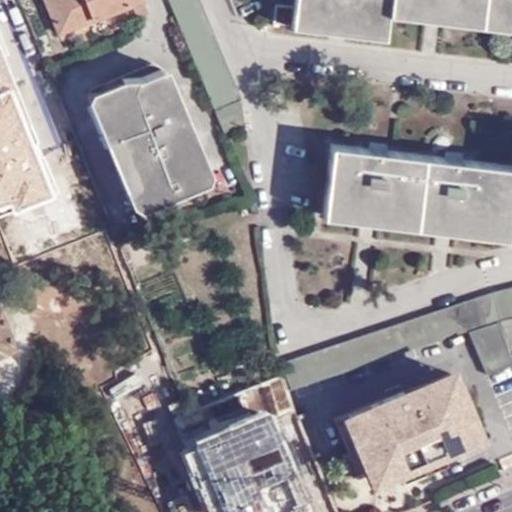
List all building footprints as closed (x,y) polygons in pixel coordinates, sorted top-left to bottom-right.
[(47,0),(58,27),(124,0),(47,0)] [(201,0),(173,0),(223,124),(246,115),(238,90),(201,0)] [(277,21),(295,22),(295,15),(386,26),(387,14),(390,0),(511,14),(511,0),(296,0),(297,2),(278,0),(277,21)] [(511,27),(511,14),(390,0),(387,14),(511,27)] [(295,15),(295,22),(294,26),(385,36),(386,26),(295,15)] [(0,102),(21,95),(1,47),(0,47),(0,102)] [(131,93),(105,103),(103,105),(138,194),(204,168),(183,113),(178,114),(172,100),(158,106),(152,92),(162,87),(154,66),(151,58),(122,70),(125,78),(131,93)] [(158,106),(172,100),(177,99),(162,63),(154,66),(162,87),(152,92),(158,106)] [(99,88),(105,103),(131,93),(125,78),(99,88)] [(511,153),(338,131),(330,191),(510,212),(511,200),(511,153)] [(79,174),(92,170),(87,159),(75,164),(79,174)] [(510,212),(330,191),(330,201),(509,223),(510,212)] [(500,314),(511,311),(511,283),(491,289),(500,314)] [(472,324),(500,314),(491,289),(277,367),(288,391),(472,324)] [(0,348),(14,343),(0,307),(0,348)] [(511,311),(500,314),(511,337),(511,311)] [(511,361),(511,346),(500,314),(472,324),(488,370),(511,361)] [(410,401),(406,390),(404,387),(336,416),(350,449),(343,452),(353,474),(367,467),(395,456),(398,464),(442,446),(439,437),(475,422),(453,371),(415,386),(420,397),(410,401)] [(250,430),(273,421),(286,415),(275,386),(238,400),(247,422),(250,430)] [(415,386),(406,390),(410,401),(420,397),(415,386)] [(327,511),(338,507),(297,411),(286,415),(273,421),(287,457),(309,511),(307,511),(327,511)] [(228,481),(287,457),(273,421),(250,430),(217,444),(214,445),(228,481)] [(214,435),(217,444),(250,430),(247,422),(214,435)] [(395,456),(367,467),(372,482),(385,476),(385,473),(399,468),(401,471),(458,447),(457,443),(480,434),(475,422),(439,437),(442,446),(398,464),(395,456)]
